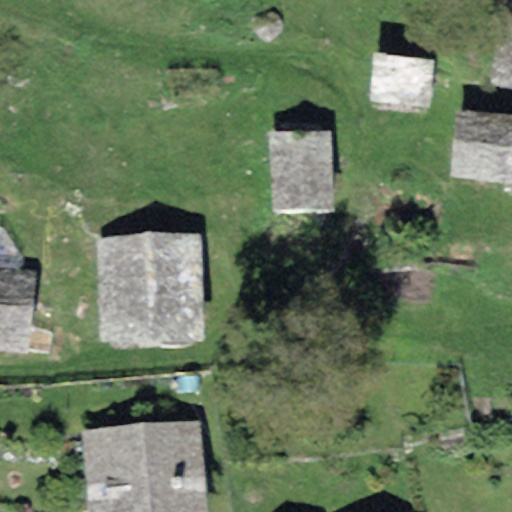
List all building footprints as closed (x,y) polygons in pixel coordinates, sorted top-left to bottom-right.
[(511,0),(496,0),(487,85),(511,87),(511,0)] [(435,61),(371,53),(366,101),(429,108),(435,61)] [(511,115),(453,111),(447,182),(511,187),(511,115)] [(329,132),(269,134),(272,217),(332,215),(329,132)] [(200,235),(97,238),(100,345),(203,342),(200,235)] [(0,272),(0,351),(26,354),(34,276),(0,272)] [(207,511),(200,422),(80,432),(87,511),(207,511)]
